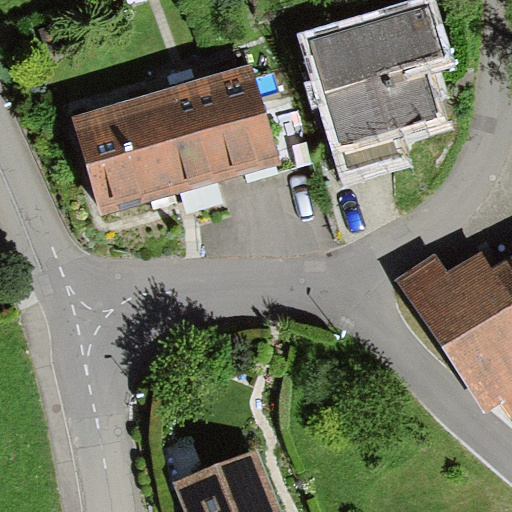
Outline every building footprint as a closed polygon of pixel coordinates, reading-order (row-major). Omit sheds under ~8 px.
[(430,12),(310,46),(345,168),(399,152),(395,136),(442,123),(426,70),(446,65),(430,12)] [(253,73),(147,105),(174,192),(279,160),(253,73)] [(99,214),(174,192),(147,105),(73,127),(99,214)] [(437,251),(396,278),(480,409),(504,394),(511,407),(511,257),(501,265),(489,247),(450,271),(437,251)] [(281,511),(257,452),(173,485),(184,511),(281,511)]
